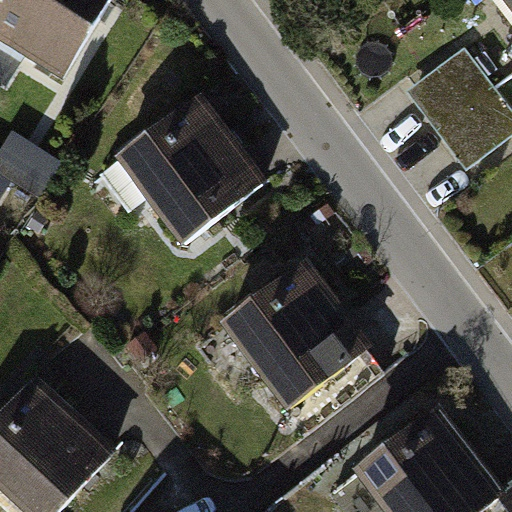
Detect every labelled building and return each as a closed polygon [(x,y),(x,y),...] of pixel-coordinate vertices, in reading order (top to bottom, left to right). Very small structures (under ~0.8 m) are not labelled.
[(0,0),(0,39),(67,81),(115,4),(109,0),(0,0)] [(417,103),(471,181),(511,152),(511,126),(470,66),(417,103)] [(122,172),(188,256),(263,198),(197,113),(122,172)] [(230,338),(300,426),(374,367),(304,280),(230,338)] [(0,440),(0,487),(27,511),(80,511),(117,471),(37,399),(0,440)] [(369,486),(388,511),(504,511),(505,511),(444,430),(369,486)]
